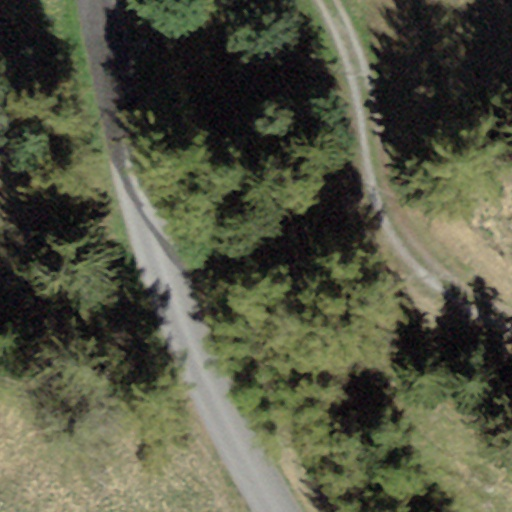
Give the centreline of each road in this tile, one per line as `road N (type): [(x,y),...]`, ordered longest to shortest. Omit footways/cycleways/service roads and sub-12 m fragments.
road 1 (unclassified): [(268,511),(143,266),(87,0)]
road 2 (track): [(329,0),(363,80),(395,218),(424,257),(511,309)]
